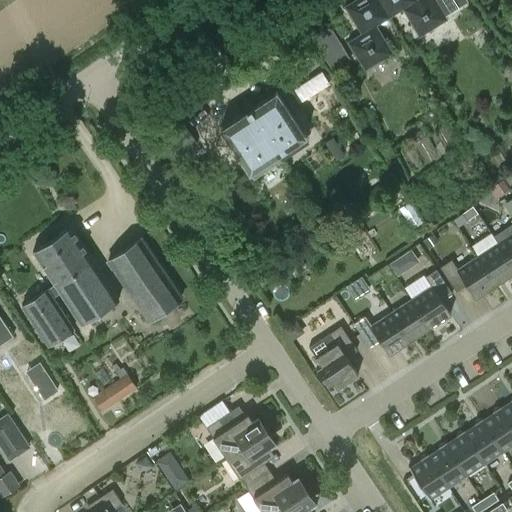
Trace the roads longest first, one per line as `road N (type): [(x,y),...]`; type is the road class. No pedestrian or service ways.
road 1 (residential): [(267,349),(84,82)]
road 2 (residential): [(34,511),(42,499),(267,349)]
road 3 (residential): [(511,319),(330,436)]
road 4 (residential): [(84,82),(204,0)]
